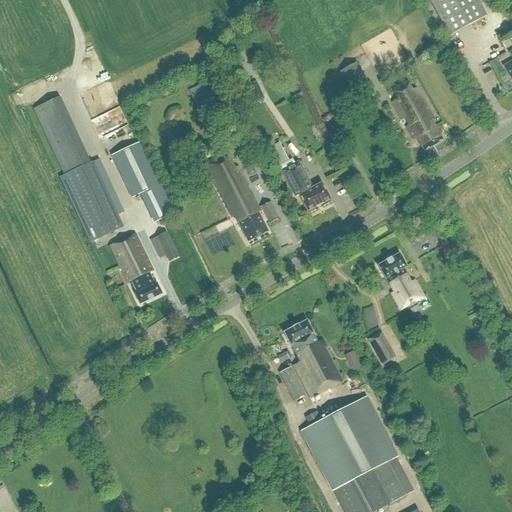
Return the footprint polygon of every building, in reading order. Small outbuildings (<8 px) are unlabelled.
[(428,0),(449,37),(486,16),(476,0),(428,0)] [(511,61),(503,67),(511,81),(511,80),(511,51),(509,53),(511,58),(511,61)] [(354,57),(357,62),(365,58),(362,53),(354,57)] [(372,92),(356,63),(340,72),(355,101),(372,92)] [(213,103),(220,101),(212,81),(188,91),(202,122),(218,114),(213,103)] [(406,81),(392,89),(397,99),(391,103),(402,120),(405,119),(409,126),(406,127),(413,141),(417,139),(424,152),(442,141),(432,122),(433,120),(416,89),(411,91),(406,81)] [(53,101),(33,110),(64,176),(84,166),(53,101)] [(288,161),(279,143),(265,150),(274,168),(288,161)] [(132,199),(140,195),(158,186),(138,144),(112,156),(132,199)] [(234,217),(243,234),(248,243),(268,233),(258,214),(260,212),(251,195),(250,195),(246,187),(247,187),(237,168),(232,169),(229,163),(233,160),(229,152),(204,165),(232,218),(234,217)] [(298,163),(290,167),(281,172),(295,198),(299,196),(307,212),(330,201),(321,184),(315,187),(314,184),(310,186),(298,163)] [(64,176),(60,178),(91,243),(114,232),(84,166),(64,176)] [(158,186),(140,195),(154,224),(174,214),(160,185),(158,186)] [(261,207),(269,225),(279,220),(270,202),(261,207)] [(178,258),(175,251),(166,234),(157,238),(166,256),(169,262),(178,258)] [(139,305),(161,295),(156,284),(154,285),(149,273),(152,272),(134,235),(109,247),(127,284),(131,282),(136,293),(134,294),(139,305)] [(411,283),(407,276),(403,269),(406,268),(399,254),(377,267),(385,280),(393,293),(391,294),(400,311),(423,297),(414,281),(411,283)] [(309,399),(343,382),(322,341),(317,343),(312,334),(313,334),(306,321),(283,333),(283,334),(284,334),(290,346),(299,363),(292,367),(309,399)] [(396,358),(380,332),(367,340),(382,366),(396,358)] [(352,352),(346,356),(354,371),(360,367),(352,352)] [(293,401),(304,395),(290,368),(279,374),(293,401)] [(310,428),(302,432),(343,511),(375,511),(390,504),(372,470),(397,457),(366,398),(321,422),(316,413),(305,418),(310,428)] [(407,439),(414,452),(423,448),(417,434),(407,439)]
